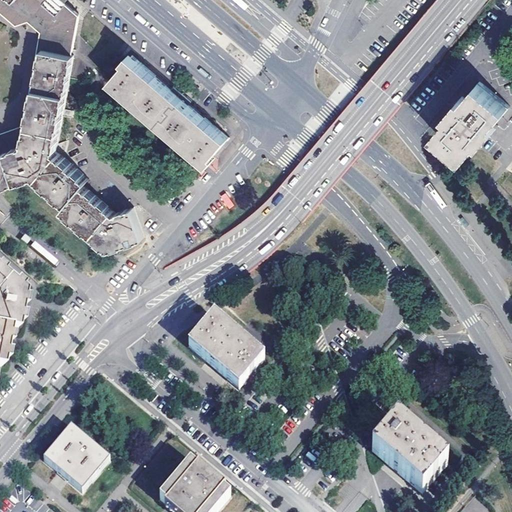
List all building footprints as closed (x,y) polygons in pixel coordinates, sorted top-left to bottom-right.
[(5,0),(6,1),(19,13),(33,9),(42,6),(43,4),(49,9),(55,15),(54,16),(53,24),(49,44),(50,44),(50,47),(49,50),(48,50),(47,57),(45,65),(47,65),(44,78),(44,83),(43,82),(42,89),(40,96),(39,103),(40,104),(38,115),(38,119),(36,119),(33,129),(31,136),(29,143),(24,145),(9,150),(0,153),(1,155),(0,155),(0,187),(20,181),(36,175),(69,203),(64,209),(110,248),(145,237),(135,206),(127,209),(117,212),(108,204),(85,185),(91,179),(83,172),(58,151),(57,149),(67,93),(74,54),(72,54),(73,51),(80,15),(66,2),(63,0),(5,0)] [(0,0),(0,10),(17,25),(30,21),(43,32),(25,126),(0,134),(0,155),(1,155),(0,153),(9,150),(24,145),(29,143),(31,136),(33,129),(36,119),(38,119),(38,115),(40,104),(39,103),(40,96),(42,89),(43,82),(44,83),(44,78),(47,65),(45,65),(47,57),(48,50),(49,50),(50,47),(50,44),(49,44),(53,24),(54,16),(55,15),(49,9),(43,4),(42,6),(33,9),(19,13),(6,1),(5,0),(0,0)] [(228,137),(133,56),(111,81),(206,162),(212,155),(228,137)] [(460,105),(438,132),(467,157),(490,130),(511,104),(482,79),(460,105)] [(214,157),(212,155),(206,162),(208,164),(214,157)] [(221,197),(228,208),(233,204),(225,194),(221,197)] [(0,364),(2,353),(6,331),(14,332),(20,298),(21,294),(0,275),(0,364)] [(264,360),(214,318),(189,348),(217,371),(239,390),(264,360)] [(447,465),(399,422),(372,452),(400,476),(422,494),(447,465)] [(109,463),(71,431),(43,464),(61,479),(81,496),(109,463)] [(207,475),(193,463),(160,503),(171,511),(219,511),(233,497),(207,475)]
